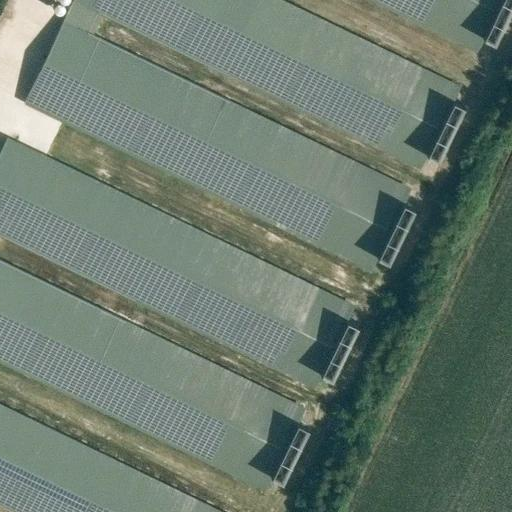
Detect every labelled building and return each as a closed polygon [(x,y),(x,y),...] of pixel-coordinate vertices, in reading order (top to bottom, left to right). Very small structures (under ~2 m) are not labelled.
[(69,0),(61,16),(88,29),(98,10),(78,0),(69,0)] [(461,87),(282,0),(78,0),(98,10),(421,167),(461,87)] [(370,0),(473,50),(497,0),(370,0)] [(511,0),(509,0),(497,29),(511,35),(511,0)] [(21,98),(370,268),(410,186),(88,29),(61,16),(21,98)] [(442,147),(464,156),(486,101),(475,96),(469,111),(458,107),(442,147)] [(352,306),(5,136),(0,146),(0,234),(312,387),(352,306)] [(413,258),(440,205),(428,199),(402,253),(413,258)] [(417,201),(392,250),(399,253),(424,205),(417,201)] [(0,358),(261,486),(301,404),(0,257),(0,358)] [(360,376),(379,320),(354,311),(335,368),(360,376)] [(222,511),(0,403),(0,504),(16,511),(222,511)] [(309,414),(285,470),(295,474),(318,418),(309,414)] [(296,473),(307,478),(332,423),(321,418),(296,473)]
